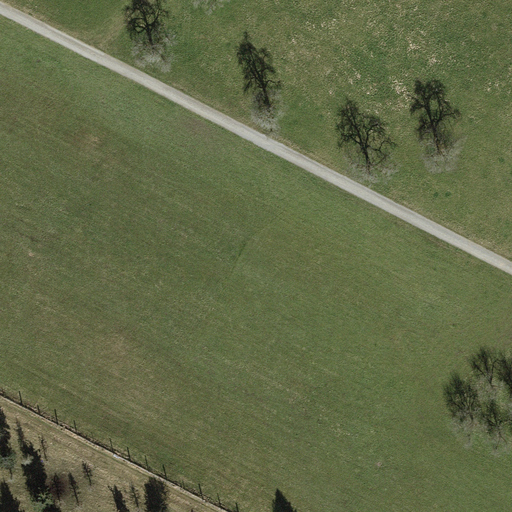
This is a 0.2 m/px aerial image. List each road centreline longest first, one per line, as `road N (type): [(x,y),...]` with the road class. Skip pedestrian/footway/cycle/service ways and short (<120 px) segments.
road 1 (track): [(0,10),(511,271)]
road 2 (track): [(199,511),(0,412)]
